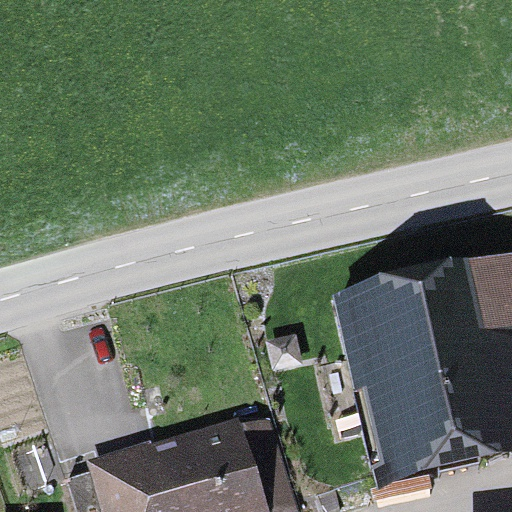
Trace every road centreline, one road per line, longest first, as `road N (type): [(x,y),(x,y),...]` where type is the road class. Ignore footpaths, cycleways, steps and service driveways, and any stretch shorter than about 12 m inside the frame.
road 1 (tertiary): [(0,299),(511,173)]
road 2 (unknown): [(15,294),(89,428)]
